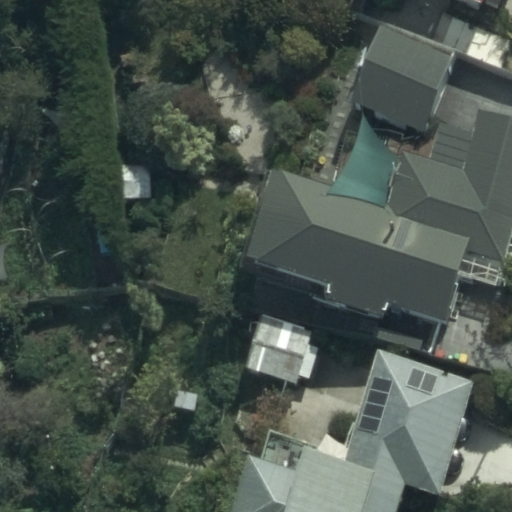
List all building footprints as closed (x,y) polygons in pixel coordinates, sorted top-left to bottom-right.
[(511,0),(385,0),(499,47),(511,16),(511,0)] [(433,152),(461,78),(359,39),(344,78),(377,90),(363,125),(433,152)] [(370,177),(357,227),(274,206),(251,295),(330,315),(327,327),(385,342),(389,329),(454,346),(470,282),(507,291),(511,270),(511,139),(481,132),(475,156),(441,148),(431,187),(409,182),(408,186),(370,177)] [(314,336),(264,322),(247,375),(298,390),(314,336)] [(305,489),(311,463),(277,455),(270,481),(250,476),(241,511),(410,511),(413,504),(447,511),(474,399),(387,379),(358,502),(305,489)]
